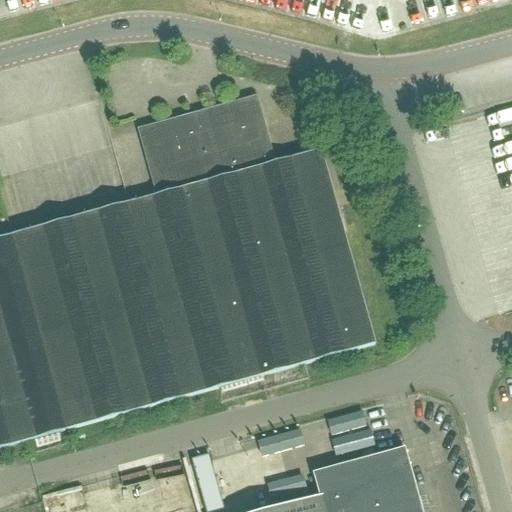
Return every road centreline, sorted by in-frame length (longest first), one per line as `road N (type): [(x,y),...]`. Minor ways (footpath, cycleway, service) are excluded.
road 1 (unclassified): [(0,484),(458,355)]
road 2 (unclassified): [(0,59),(89,34),(187,28),(384,69)]
road 3 (unclassified): [(458,355),(384,69)]
road 4 (unclassified): [(502,511),(458,355)]
road 5 (unclassified): [(384,69),(511,42)]
